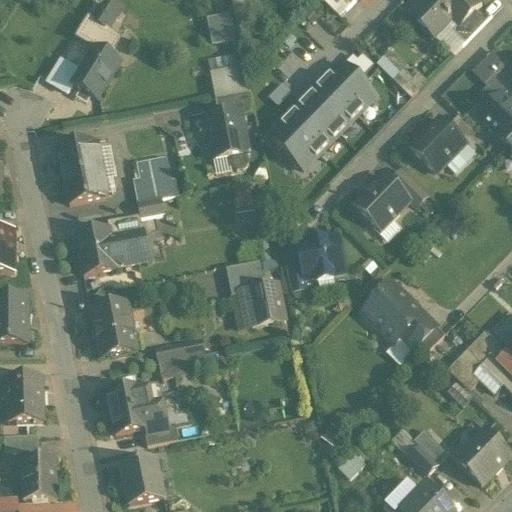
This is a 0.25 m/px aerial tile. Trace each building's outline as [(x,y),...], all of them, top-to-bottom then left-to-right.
[(253,0),(231,0),(235,16),(256,11),(253,0)] [(324,0),(323,2),(340,18),(357,0),(324,0)] [(430,0),(434,4),(417,22),(435,39),(452,21),(458,27),(460,29),(475,14),(481,7),(474,0),(430,0)] [(119,16),(103,6),(92,25),(107,34),(119,16)] [(475,14),(460,29),(458,27),(453,33),(465,46),(486,24),(475,14)] [(89,22),(78,40),(95,51),(80,75),(72,89),(97,104),(120,66),(108,59),(119,42),(107,34),(92,25),(89,22)] [(357,62),(368,73),(374,66),(362,55),(357,61),(357,62)] [(208,63),(215,103),(246,96),(239,57),(208,63)] [(343,67),(358,83),(368,73),(357,62),(357,61),(353,57),(343,67)] [(80,75),(62,64),(48,86),(67,97),(72,89),(80,75)] [(322,83),(357,118),(375,99),(358,83),(343,67),(341,66),(328,80),(327,78),(322,83)] [(339,137),(357,118),(322,83),(316,89),(318,90),(305,104),(339,137)] [(291,94),(283,86),(269,100),(277,109),(291,94)] [(246,96),(215,103),(219,120),(240,116),(240,117),(254,115),(250,95),(246,96)] [(511,145),(511,109),(501,99),(479,121),(508,149),(511,145)] [(321,155),(339,137),(305,104),(293,116),(291,114),(285,120),(321,155)] [(219,120),(205,123),(213,163),(229,160),(230,170),(237,174),(244,172),(248,166),(246,157),(248,156),(240,117),(240,116),(219,120)] [(303,173),(321,155),(285,120),(281,125),(282,126),(269,140),(303,173)] [(440,123),(411,152),(435,176),(445,167),(448,167),(455,159),(455,156),(465,146),(440,123)] [(91,145),(58,152),(70,210),(103,203),(103,201),(107,200),(104,182),(98,183),(91,145)] [(140,182),(158,179),(169,176),(166,161),(137,167),(140,182)] [(428,198),(402,174),(391,185),(409,203),(409,204),(416,211),(428,198)] [(169,176),(158,179),(162,203),(174,200),(171,189),(169,176)] [(161,203),(162,203),(158,179),(140,182),(133,184),(137,207),(161,203)] [(385,179),(356,210),(380,233),(390,223),(393,223),(400,216),(400,213),(409,204),(409,203),(391,185),(385,179)] [(237,206),(251,203),(248,187),(234,189),(237,206)] [(140,219),(141,223),(165,218),(161,203),(137,207),(140,219)] [(251,203),(237,206),(241,227),(255,224),(251,203)] [(114,232),(76,240),(83,280),(117,273),(117,271),(140,266),(137,248),(146,247),(145,245),(136,247),(134,239),(144,237),(141,223),(140,219),(112,225),(114,232)] [(13,235),(0,235),(0,277),(14,277),(13,235)] [(144,237),(134,239),(136,247),(145,245),(144,237)] [(325,241),(310,244),(310,246),(297,249),(299,256),(304,282),(305,282),(317,279),(318,284),(332,282),(333,281),(332,276),(345,274),(338,240),(325,243),(325,241)] [(149,265),(146,247),(137,248),(140,266),(149,265)] [(299,256),(284,259),(290,294),(307,291),(305,282),(304,282),(299,256)] [(259,265),(226,272),(231,299),(245,296),(245,295),(264,291),(259,265)] [(332,282),(318,284),(319,291),(334,288),(332,282)] [(390,287),(363,314),(365,317),(365,321),(376,331),(380,331),(395,346),(401,340),(423,318),(422,317),(411,307),(411,303),(400,293),(397,293),(390,287)] [(264,291),(245,295),(245,296),(252,330),(283,324),(276,288),(264,291)] [(27,303),(0,302),(0,348),(27,348),(27,303)] [(127,308),(90,315),(100,361),(137,354),(127,308)] [(423,318),(401,340),(422,361),(445,338),(423,316),(422,317),(423,318)] [(511,329),(495,347),(511,363),(511,329)] [(511,363),(495,347),(485,337),(468,354),(489,375),(511,396),(511,363)] [(201,343),(185,347),(188,360),(192,360),(204,357),(201,343)] [(185,347),(156,353),(159,366),(188,360),(185,347)] [(468,354),(449,373),(470,394),(489,375),(468,354)] [(188,360),(159,366),(162,382),(195,375),(192,360),(188,360)] [(41,382),(5,383),(5,384),(7,384),(8,408),(6,408),(7,427),(43,426),(41,382)] [(158,388),(140,391),(107,397),(115,438),(144,432),(148,431),(149,435),(167,431),(158,388)] [(315,423),(306,425),(309,441),(319,440),(315,423)] [(167,431),(149,435),(148,431),(144,432),(147,450),(178,443),(175,429),(167,431)] [(414,444),(403,432),(392,443),(408,460),(419,449),(414,444)] [(448,457),(424,433),(414,444),(419,449),(438,468),(448,457)] [(511,457),(487,433),(456,463),(482,489),(511,458),(511,457)] [(37,439),(4,441),(4,457),(38,456),(37,439)] [(438,468),(419,449),(408,460),(427,479),(438,468)] [(358,454),(341,469),(351,480),(368,465),(358,454)] [(155,460),(121,467),(129,507),(163,501),(155,460)] [(55,463),(21,464),(22,504),(56,502),(55,463)] [(452,511),(428,487),(413,502),(417,506),(411,511),(452,511)] [(0,501),(0,511),(18,511),(18,501),(0,501)]
